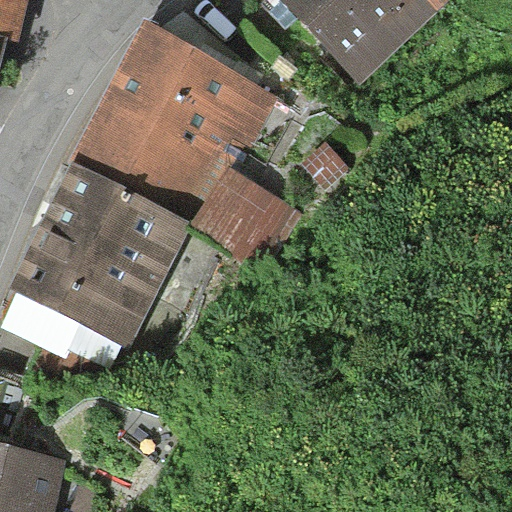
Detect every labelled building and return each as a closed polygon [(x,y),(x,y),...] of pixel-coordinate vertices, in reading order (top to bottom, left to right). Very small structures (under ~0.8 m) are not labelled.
[(0,0),(0,47),(8,49),(17,51),(29,0),(0,0)] [(439,17),(422,0),(274,0),(362,91),(439,17)] [(422,0),(439,17),(457,0),(422,0)] [(140,31),(71,170),(192,229),(222,169),(238,178),(277,99),(251,86),(140,31)] [(0,79),(8,49),(0,47),(0,79)] [(238,178),(222,169),(192,229),(251,260),(286,205),(238,178)] [(192,229),(71,170),(33,247),(9,295),(129,355),(192,229)] [(53,511),(62,463),(0,451),(0,511),(53,511)]
